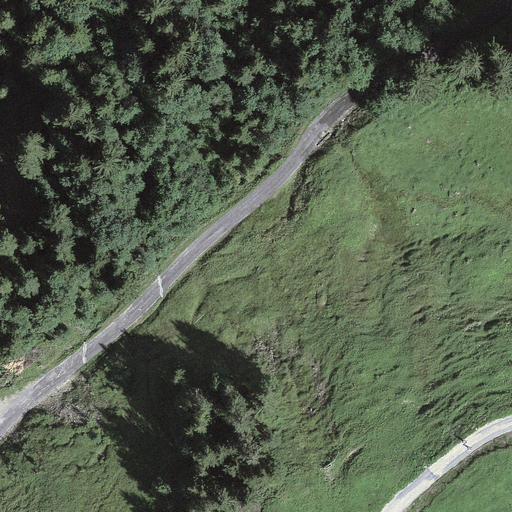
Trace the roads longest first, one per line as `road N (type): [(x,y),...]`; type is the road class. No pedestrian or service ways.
road 1 (track): [(505,0),(340,108),(287,172),(0,428)]
road 2 (track): [(511,422),(466,447),(389,511)]
